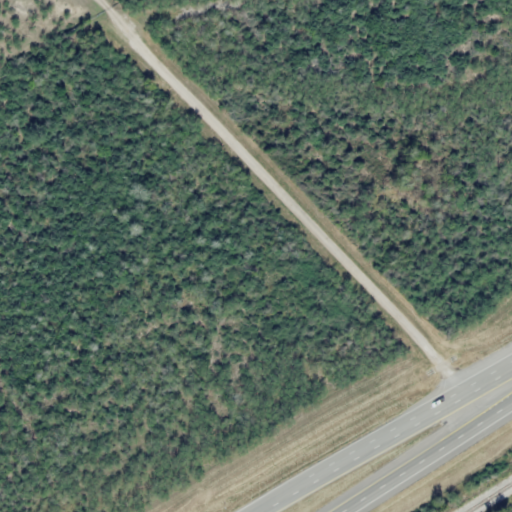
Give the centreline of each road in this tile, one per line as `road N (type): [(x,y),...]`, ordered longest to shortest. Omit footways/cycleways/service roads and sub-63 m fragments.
road 1 (trunk): [(511,360),(254,511)]
road 2 (trunk): [(337,511),(511,399)]
